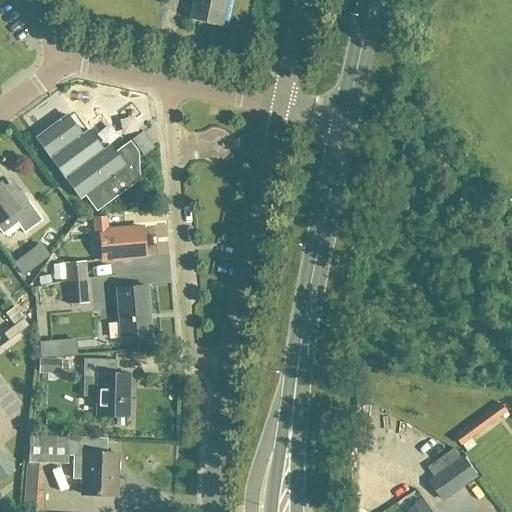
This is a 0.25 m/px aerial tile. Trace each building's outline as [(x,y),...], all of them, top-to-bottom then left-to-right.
[(195,0),(191,18),(223,25),(228,0),(195,0)] [(97,210),(139,179),(138,152),(129,140),(114,151),(109,144),(102,149),(88,130),(82,134),(67,114),(37,136),(81,197),(85,194),(97,210)] [(142,131),(131,139),(143,155),(154,147),(142,131)] [(0,225),(5,232),(18,222),(26,232),(44,219),(29,200),(20,207),(1,182),(0,183),(0,225)] [(104,259),(146,255),(143,227),(109,229),(108,215),(96,216),(97,231),(101,230),(104,259)] [(68,305),(89,303),(86,262),(60,263),(61,280),(67,280),(68,305)] [(123,340),(154,337),(149,285),(118,288),(123,340)] [(19,333),(29,326),(23,319),(13,326),(19,333)] [(3,334),(9,341),(19,333),(13,326),(3,334)] [(59,373),(59,359),(40,359),(39,372),(59,373)] [(128,416),(129,374),(116,374),(117,361),(85,360),(85,379),(98,379),(97,416),(128,416)] [(72,479),(84,480),(83,493),(116,494),(118,453),(107,452),(107,437),(29,435),(28,463),(68,464),(69,455),(73,455),(72,479)] [(443,502),(479,477),(464,456),(429,481),(443,502)] [(14,472),(7,462),(0,467),(0,479),(1,482),(14,472)]
